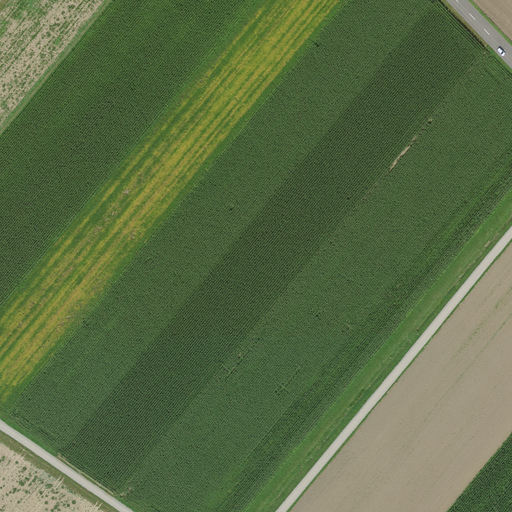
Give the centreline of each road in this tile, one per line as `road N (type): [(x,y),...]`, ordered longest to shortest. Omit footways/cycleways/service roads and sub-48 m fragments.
road 1 (track): [(511,235),(284,511)]
road 2 (track): [(126,511),(0,424)]
